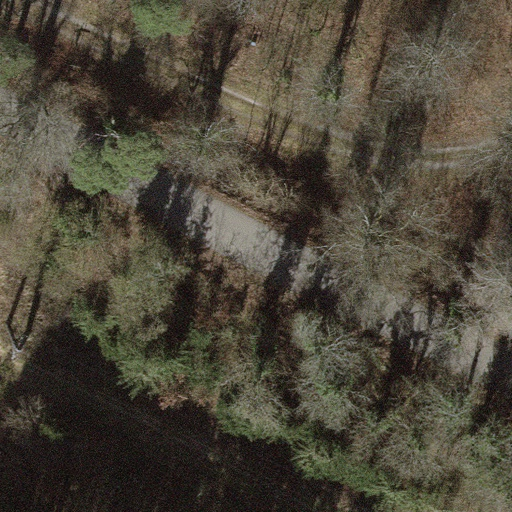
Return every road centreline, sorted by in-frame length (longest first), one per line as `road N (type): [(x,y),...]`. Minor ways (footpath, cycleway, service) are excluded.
road 1 (tertiary): [(511,373),(0,107)]
road 2 (track): [(82,26),(280,116),(394,154),(498,150),(511,141)]
